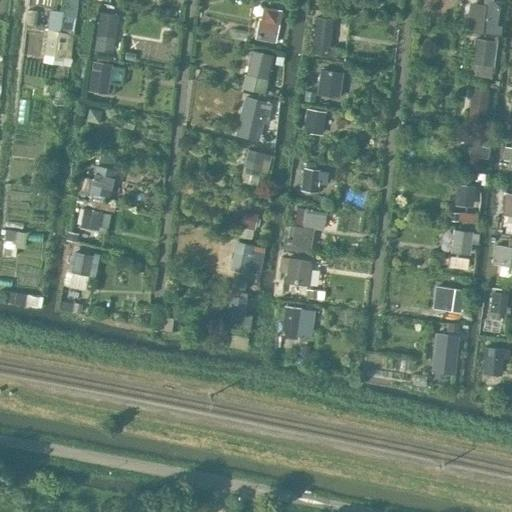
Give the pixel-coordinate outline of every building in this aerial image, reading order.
[(47,14),(47,30),(75,31),(76,0),(61,0),(61,14),(47,14)] [(478,0),(478,3),(466,2),(465,33),(497,34),(498,0),(478,0)] [(256,38),(276,41),(281,7),(260,5),(256,38)] [(101,12),(97,36),(114,38),(118,14),(101,12)] [(317,18),(312,53),(327,55),(332,20),(317,18)] [(470,65),(496,66),(497,40),(471,39),(470,65)] [(253,49),(247,74),(266,79),(272,54),(253,49)] [(110,63),(96,61),(93,82),(107,84),(110,63)] [(335,66),(315,63),(311,93),(331,96),(335,66)] [(322,115),(307,113),(304,131),(318,133),(322,115)] [(249,149),(243,172),(259,176),(264,153),(249,149)] [(305,163),(304,169),(302,190),(317,192),(320,171),(314,170),(314,164),(305,163)] [(82,194),(106,196),(108,175),(84,172),(82,194)] [(458,221),(474,221),(475,186),(458,186),(458,221)] [(299,207),(296,226),(311,228),(314,210),(299,207)] [(84,208),(80,227),(98,231),(102,212),(84,208)] [(243,210),(240,226),(254,229),(258,213),(243,210)] [(453,251),(470,253),(473,231),(455,230),(453,251)] [(492,263),(499,264),(498,276),(511,276),(511,245),(493,244),(492,263)] [(92,254),(76,251),(72,271),(88,275),(92,254)] [(469,256),(449,254),(448,267),(468,269),(469,256)] [(310,260),(290,257),(287,282),(307,285),(310,260)] [(462,290),(448,288),(445,309),(459,311),(462,290)] [(500,313),(504,293),(491,290),(487,310),(500,313)] [(247,298),(230,296),(226,319),(244,322),(247,298)] [(280,335),(296,338),(301,309),(285,306),(280,335)] [(457,336),(437,333),(435,356),(455,359),(457,336)]
